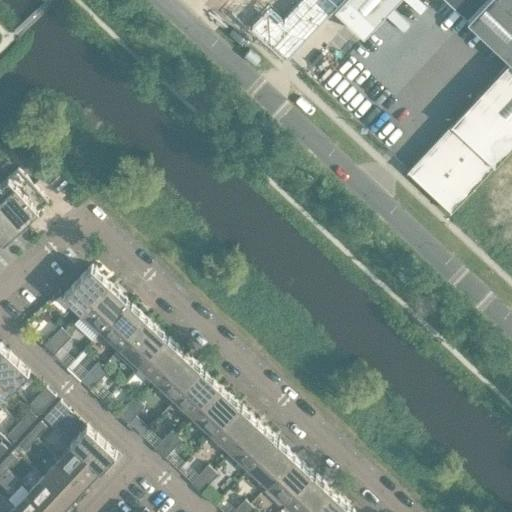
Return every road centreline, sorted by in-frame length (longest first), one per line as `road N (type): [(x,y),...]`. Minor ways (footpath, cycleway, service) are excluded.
road 1 (residential): [(511,327),(163,0)]
road 2 (residential): [(398,511),(80,219)]
road 3 (residential): [(146,457),(0,320)]
